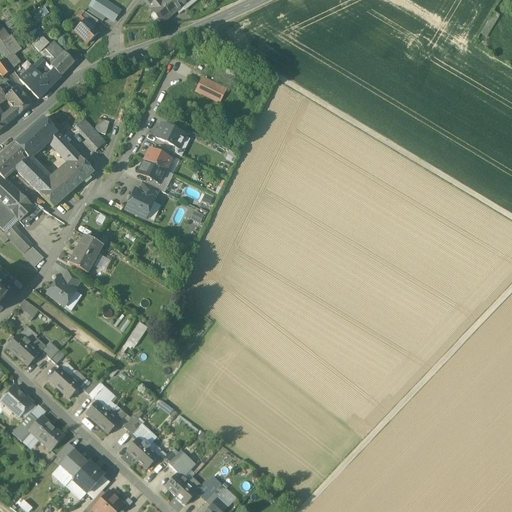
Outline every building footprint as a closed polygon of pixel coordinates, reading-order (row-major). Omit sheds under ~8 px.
[(106,18),(111,21),(118,10),(102,0),(95,0),(90,7),(91,8),(106,18)] [(158,4),(154,0),(147,0),(145,2),(152,10),(153,11),(159,6),(158,4)] [(162,0),(158,4),(159,6),(153,11),(152,10),(151,11),(154,15),(158,20),(162,24),(169,18),(181,8),(175,0),(162,0)] [(103,23),(106,18),(91,8),(88,13),(103,23)] [(494,12),(481,34),(487,38),(500,16),(494,12)] [(98,22),(84,13),(80,17),(85,22),(86,21),(92,28),(98,22)] [(85,22),(74,32),(87,45),(98,34),(92,28),(86,21),(85,22)] [(8,38),(0,27),(0,39),(2,43),(8,38)] [(2,43),(0,44),(0,53),(4,59),(8,57),(19,49),(10,37),(9,38),(8,38),(2,43)] [(38,44),(34,48),(39,53),(48,44),(43,39),(38,44)] [(64,54),(53,43),(46,51),(54,59),(56,62),(64,54)] [(74,49),(69,54),(77,61),(81,56),(74,49)] [(56,62),(50,68),(61,78),(74,64),(64,54),(56,62)] [(8,57),(4,59),(12,69),(15,67),(8,57)] [(42,59),(32,68),(37,74),(43,68),(47,65),(42,59)] [(54,59),(48,65),(50,68),(56,62),(54,59)] [(4,60),(0,62),(0,74),(2,77),(4,77),(13,70),(12,69),(4,60)] [(32,68),(20,80),(25,86),(37,74),(32,68)] [(59,79),(50,68),(46,71),(49,74),(48,75),(49,76),(55,83),(59,79)] [(49,76),(44,81),(40,77),(28,90),(39,100),(55,83),(49,76)] [(203,80),(197,92),(217,103),(224,90),(203,80)] [(17,88),(6,98),(5,99),(13,109),(19,116),(31,106),(17,88)] [(13,109),(2,118),(0,115),(0,123),(4,128),(19,116),(13,109)] [(57,134),(43,119),(15,144),(28,159),(35,153),(50,140),(57,134)] [(109,123),(98,120),(94,132),(95,133),(105,136),(109,123)] [(94,132),(84,121),(74,129),(96,153),(105,144),(95,133),(94,132)] [(166,127),(182,135),(185,130),(169,122),(166,127)] [(174,147),(179,149),(185,137),(182,135),(166,127),(162,125),(156,138),(174,147)] [(80,159),(57,134),(50,140),(54,144),(52,146),(72,167),(80,159)] [(15,144),(0,157),(0,176),(4,180),(15,171),(28,159),(15,144)] [(171,153),(159,147),(156,153),(171,160),(174,154),(171,153)] [(174,147),(171,153),(174,154),(181,157),(184,152),(179,149),(174,147)] [(156,153),(150,150),(144,162),(165,172),(171,160),(156,153)] [(228,151),(224,159),(232,163),(235,155),(228,151)] [(28,159),(15,171),(39,195),(52,184),(28,159)] [(52,184),(39,195),(53,209),(93,173),(80,159),(72,167),(52,184)] [(165,172),(144,162),(138,174),(147,179),(159,185),(160,184),(165,172)] [(4,180),(0,176),(0,202),(7,209),(21,196),(4,180)] [(159,185),(147,179),(145,184),(159,191),(161,192),(164,186),(160,184),(159,185)] [(145,184),(143,183),(138,192),(154,200),(159,191),(145,184)] [(138,192),(135,191),(125,211),(145,220),(154,200),(138,192)] [(206,193),(195,211),(203,215),(214,198),(206,193)] [(21,196),(7,209),(19,220),(32,207),(21,196)] [(45,204),(35,198),(31,203),(41,210),(45,204)] [(0,202),(0,230),(4,234),(12,226),(19,220),(7,209),(0,202)] [(32,207),(19,220),(26,226),(41,211),(33,206),(32,207)] [(190,218),(199,224),(203,217),(194,211),(190,218)] [(96,221),(102,224),(105,218),(99,215),(96,221)] [(12,226),(4,234),(13,244),(18,240),(20,234),(12,226)] [(31,247),(21,236),(18,240),(13,244),(23,255),(31,247)] [(99,242),(103,245),(108,239),(103,236),(99,242)] [(102,247),(84,237),(77,251),(95,261),(102,247)] [(23,255),(34,267),(43,259),(31,247),(23,255)] [(95,261),(77,251),(69,265),(87,275),(95,261)] [(82,282),(67,271),(60,282),(74,292),(82,282)] [(60,282),(58,281),(47,296),(64,307),(74,292),(60,282)] [(38,312),(24,301),(15,311),(31,322),(35,317),(38,312)] [(49,320),(38,312),(35,317),(46,325),(49,320)] [(127,341),(136,347),(148,327),(138,322),(127,341)] [(37,337),(26,328),(18,337),(23,341),(25,339),(30,344),(32,342),(37,337)] [(18,337),(7,348),(18,358),(28,346),(30,344),(25,339),(23,341),(18,337)] [(37,346),(32,342),(30,344),(28,346),(39,356),(41,353),(43,351),(38,346),(37,346)] [(43,351),(41,353),(46,357),(54,348),(49,344),(43,351)] [(28,346),(18,358),(28,368),(39,356),(28,346)] [(54,348),(46,357),(50,361),(59,352),(54,348)] [(59,352),(50,361),(56,366),(64,357),(59,352)] [(66,363),(60,369),(70,378),(75,372),(66,363)] [(60,369),(49,381),(59,391),(70,378),(60,369)] [(75,372),(70,378),(77,384),(82,378),(76,372),(75,372)] [(70,378),(59,391),(69,400),(80,389),(80,388),(77,384),(70,378)] [(90,385),(82,378),(77,384),(80,388),(80,389),(84,392),(90,385)] [(90,385),(84,392),(89,397),(99,386),(94,381),(90,385)] [(99,386),(89,397),(94,402),(100,394),(104,398),(109,393),(100,384),(99,386)] [(27,399),(14,388),(10,393),(6,393),(4,395),(4,398),(8,401),(8,404),(5,406),(18,418),(21,416),(29,407),(24,402),(27,399)] [(96,403),(85,414),(98,426),(109,414),(96,403)] [(29,407),(21,416),(25,419),(36,408),(32,404),(29,407)] [(126,416),(115,407),(109,414),(119,423),(126,416)] [(109,414),(98,426),(108,435),(119,424),(119,423),(109,414)] [(37,422),(30,415),(16,430),(12,435),(11,436),(21,443),(30,433),(28,432),(37,422)] [(119,423),(119,424),(123,428),(130,421),(130,420),(126,416),(119,423)] [(63,438),(41,418),(37,422),(28,432),(30,433),(51,452),(63,438)] [(130,421),(123,428),(128,432),(134,425),(130,421)] [(157,439),(137,421),(136,423),(141,427),(132,437),(136,440),(137,440),(142,445),(144,443),(149,447),(152,444),(157,439)] [(16,430),(7,423),(6,424),(2,429),(11,436),(12,435),(16,430)] [(134,425),(128,432),(132,437),(141,427),(136,423),(134,425)] [(136,440),(126,452),(137,461),(148,449),(149,448),(149,447),(144,443),(142,445),(137,440),(136,440)] [(167,457),(152,444),(149,447),(149,448),(148,449),(158,459),(159,457),(163,461),(167,457)] [(59,455),(65,460),(74,451),(67,445),(59,455)] [(148,449),(137,461),(147,471),(158,459),(148,449)] [(73,480),(87,465),(73,452),(65,460),(59,467),(73,480)] [(178,455),(175,458),(180,462),(185,457),(180,452),(178,455)] [(167,457),(163,461),(168,466),(175,458),(171,453),(167,457)] [(195,466),(185,457),(180,462),(173,470),(177,474),(183,479),(195,466)] [(180,462),(175,458),(168,466),(173,470),(180,462)] [(73,480),(71,481),(73,482),(75,480),(88,492),(103,477),(88,463),(87,465),(73,480)] [(177,474),(165,487),(175,497),(186,485),(188,483),(183,479),(177,474)] [(196,494),(196,495),(200,499),(208,490),(211,486),(213,488),(217,483),(211,478),(196,494)] [(88,492),(75,480),(73,482),(71,481),(66,487),(81,500),(88,492)] [(188,487),(186,485),(175,497),(185,506),(196,495),(196,494),(195,493),(199,489),(192,482),(188,487)] [(217,483),(213,488),(211,486),(208,490),(212,495),(220,486),(217,483)] [(220,486),(212,495),(217,499),(225,491),(220,486)] [(114,490),(110,494),(109,493),(102,501),(93,511),(116,511),(123,505),(115,498),(118,495),(114,490)] [(208,490),(200,499),(205,503),(212,495),(208,490)] [(217,499),(212,495),(205,503),(210,507),(217,499)] [(97,497),(85,511),(86,511),(91,511),(93,511),(102,501),(97,497)] [(217,499),(210,507),(208,510),(210,511),(224,511),(227,509),(217,499)] [(23,511),(28,511),(31,509),(22,500),(17,506),(23,511)]
